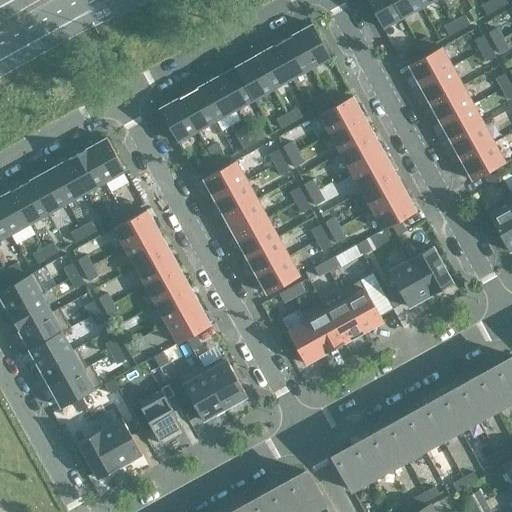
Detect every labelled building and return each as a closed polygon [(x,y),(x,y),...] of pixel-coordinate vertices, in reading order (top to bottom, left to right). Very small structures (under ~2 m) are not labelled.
[(367,0),(383,28),(403,18),(393,0),(367,0)] [(393,0),(403,18),(422,7),(417,0),(393,0)] [(482,6),(487,15),(497,9),(492,0),(482,6)] [(492,0),(497,9),(508,3),(505,0),(492,0)] [(454,21),(459,30),(470,24),(465,16),(454,21)] [(444,27),(449,36),(459,30),(454,21),(444,27)] [(294,37),(311,68),(331,57),(312,24),(293,35),(294,37)] [(489,33),(495,43),(503,39),(498,28),(489,33)] [(274,46),(275,48),(292,79),(311,68),(294,37),(293,35),(274,46)] [(417,42),(421,51),(432,45),(427,36),(417,42)] [(475,41),(481,51),(489,46),(484,36),(475,41)] [(495,43),(500,54),(509,49),(503,39),(495,43)] [(406,48),(411,57),(421,51),(417,42),(406,48)] [(255,56),(273,89),(292,79),(275,48),(274,46),(255,56)] [(481,51),(486,62),(495,57),(489,46),(481,51)] [(408,65),(420,85),(453,67),(441,47),(408,65)] [(236,67),(254,100),(273,89),(255,56),(236,67)] [(217,77),(235,110),(254,100),(236,67),(217,77)] [(420,85),(430,104),(463,86),(453,67),(420,85)] [(496,78),(502,89),(510,84),(504,74),(496,78)] [(199,89),(216,121),(235,110),(217,77),(198,88),(199,89)] [(502,89),(507,99),(511,96),(511,87),(510,84),(502,89)] [(430,104),(440,123),(473,104),(463,86),(430,104)] [(324,93),(329,102),(340,96),(335,87),(324,93)] [(179,98),(180,100),(197,131),(216,121),(199,89),(198,88),(179,98)] [(314,99),(319,108),(329,102),(324,93),(314,99)] [(319,114),(330,134),(363,116),(352,96),(319,114)] [(176,140),(177,142),(197,131),(180,100),(179,98),(159,109),(176,140)] [(440,123),(451,142),(484,123),(473,104),(440,123)] [(287,114),(292,123),(302,117),(297,108),(287,114)] [(235,110),(216,121),(222,132),(241,121),(235,110)] [(276,120),(281,129),(292,123),(287,114),(276,120)] [(330,134),(341,153),(374,135),(363,116),(330,134)] [(451,142),(461,160),(494,142),(484,123),(451,142)] [(234,133),(238,141),(249,135),(244,127),(234,133)] [(249,135),(254,144),(264,138),(259,129),(249,135)] [(238,141),(243,149),(254,144),(249,135),(238,141)] [(351,172),(384,154),(374,135),(341,153),(351,172)] [(87,149),(105,182),(122,172),(125,171),(123,167),(107,138),(87,149)] [(283,146),(289,157),(298,152),(292,142),(283,146)] [(461,160),(472,180),(484,174),(492,169),(505,162),(494,142),(461,160)] [(207,149),(211,156),(222,150),(218,143),(207,149)] [(68,159),(87,192),(105,182),(87,149),(68,159)] [(269,154),(275,165),(284,160),(278,149),(269,154)] [(211,156),(216,165),(226,159),(222,150),(211,156)] [(295,167),(304,163),(298,152),(289,157),(295,167)] [(351,172),(362,191),(395,173),(384,154),(351,172)] [(201,162),(205,170),(216,165),(211,156),(201,162)] [(49,170),(68,203),(87,192),(68,159),(49,170)] [(203,179),(214,198),(247,180),(236,160),(203,179)] [(281,175),(290,170),(284,160),(275,165),(281,175)] [(31,182),(49,213),(68,203),(49,170),(30,180),(31,182)] [(484,175),(490,185),(498,180),(493,170),(484,175)] [(122,172),(105,182),(112,193),(129,184),(122,172)] [(362,191),(372,210),(405,192),(395,173),(362,191)] [(257,175),(247,180),(257,199),(268,193),(257,175)] [(304,184),(310,195),(319,190),(313,179),(304,184)] [(11,191),(13,193),(30,224),(49,213),(31,182),(30,180),(11,191)] [(214,198),(225,217),(257,199),(247,180),(214,198)] [(290,192),(296,202),(305,198),(299,187),(290,192)] [(310,195),(316,205),(325,200),(319,190),(310,195)] [(0,214),(11,234),(30,224),(13,193),(11,191),(0,197),(0,214)] [(372,210),(383,230),(392,225),(401,220),(416,212),(405,192),(372,210)] [(296,202),(302,213),(311,208),(305,198),(296,202)] [(225,217),(235,236),(268,218),(257,199),(225,217)] [(486,211),(489,216),(497,229),(499,234),(509,251),(511,249),(511,205),(511,204),(508,199),(486,211)] [(119,207),(124,215),(134,210),(130,201),(119,207)] [(109,212),(114,221),(124,215),(119,207),(109,212)] [(114,228),(125,248),(158,230),(147,210),(114,228)] [(0,240),(11,234),(0,214),(0,240)] [(325,222),(331,232),(340,228),(334,217),(325,222)] [(235,236),(245,255),(278,237),(268,218),(235,236)] [(392,225),(398,236),(407,231),(401,220),(392,225)] [(86,236),(97,231),(92,222),(81,228),(86,236)] [(30,224),(11,234),(17,245),(36,235),(30,224)] [(311,230),(317,240),(326,235),(320,225),(311,230)] [(71,233),(76,242),(86,236),(81,228),(71,233)] [(331,232),(337,243),(346,238),(340,228),(331,232)] [(125,248),(135,267),(168,249),(158,230),(125,248)] [(317,240),(323,251),(332,246),(326,235),(317,240)] [(245,255),(256,274),(289,256),(278,237),(245,255)] [(357,244),(363,255),(372,250),(366,239),(357,244)] [(48,257),(59,251),(54,243),(44,248),(48,257)] [(335,256),(340,265),(342,269),(364,257),(363,255),(357,244),(342,253),(337,255),(335,256)] [(421,277),(431,295),(441,289),(453,283),(437,255),(432,246),(421,252),(410,258),(421,277)] [(38,263),(48,257),(44,248),(33,254),(38,263)] [(135,267),(146,286),(179,267),(168,249),(135,267)] [(78,260),(84,270),(93,266),(87,255),(78,260)] [(256,274),(267,294),(300,276),(289,256),(256,274)] [(325,262),(329,271),(340,265),(335,256),(325,262)] [(406,302),(409,307),(431,295),(421,277),(410,258),(388,271),(399,289),(406,302)] [(314,268),(319,277),(329,271),(325,262),(314,268)] [(7,269),(12,277),(22,272),(17,263),(7,269)] [(64,268),(70,278),(79,273),(73,263),(64,268)] [(45,266),(35,272),(46,292),(57,287),(45,266)] [(84,270),(90,281),(98,276),(93,266),(84,270)] [(146,286),(156,305),(189,286),(179,267),(146,286)] [(0,283),(12,277),(7,269),(0,272),(0,283)] [(0,296),(9,312),(42,294),(42,295),(46,292),(35,272),(31,274),(0,290),(0,296)] [(70,279),(76,289),(84,284),(79,273),(70,278),(70,279)] [(374,274),(361,281),(365,288),(380,316),(387,312),(393,309),(386,296),(374,274)] [(340,291),(345,299),(363,332),(383,321),(380,316),(365,288),(361,281),(360,280),(340,291)] [(290,288),(294,297),(305,291),(300,283),(290,288)] [(156,305),(167,323),(200,305),(189,286),(156,305)] [(279,294),(284,303),(294,297),(290,288),(279,294)] [(322,301),(326,310),(344,343),(363,332),(345,299),(340,291),(339,289),(320,299),(322,301)] [(406,302),(399,289),(386,296),(393,309),(396,307),(406,302)] [(99,298),(105,308),(113,303),(108,293),(99,298)] [(19,331),(52,313),(52,312),(42,295),(42,294),(9,312),(19,331)] [(85,306),(91,316),(99,311),(94,301),(85,306)] [(306,321),(307,320),(326,353),(344,343),(326,310),(322,301),(303,312),(302,312),(306,321)] [(105,308),(111,319),(119,314),(113,303),(105,308)] [(167,323),(178,343),(187,338),(195,334),(211,325),(200,305),(167,323)] [(52,312),(52,313),(19,331),(30,350),(63,332),(71,328),(71,327),(60,308),(60,307),(52,312)] [(281,320),(287,331),(306,321),(302,312),(300,309),(281,320)] [(91,316),(97,327),(105,322),(99,311),(91,316)] [(300,354),(306,364),(326,353),(307,320),(306,321),(287,331),(300,354)] [(120,336),(126,346),(134,341),(129,331),(120,336)] [(30,350),(40,369),(73,350),(63,332),(30,350)] [(187,338),(192,349),(201,344),(195,334),(187,338)] [(106,343),(112,354),(120,349),(115,338),(106,343)] [(126,346),(131,357),(140,352),(134,341),(126,346)] [(50,388),(84,369),(88,367),(87,366),(77,348),(77,347),(73,350),(40,369),(50,388)] [(201,363),(203,367),(222,357),(217,348),(198,358),(201,363)] [(112,354),(117,364),(126,360),(120,349),(112,354)] [(153,357),(159,367),(168,362),(163,352),(162,351),(153,356),(153,357)] [(203,368),(205,372),(225,408),(247,396),(227,360),(225,356),(222,357),(203,367),(203,368)] [(511,357),(495,367),(511,397),(511,357)] [(203,421),(225,408),(205,372),(203,368),(203,367),(201,363),(200,364),(178,376),(183,384),(201,416),(203,421)] [(84,369),(50,388),(61,407),(94,390),(103,385),(92,365),(91,364),(87,366),(88,367),(84,369)] [(511,402),(511,397),(495,367),(477,376),(497,411),(511,402)] [(497,411),(477,376),(459,386),(479,421),(497,411)] [(105,383),(111,394),(120,389),(114,379),(105,383)] [(169,385),(161,389),(167,400),(175,395),(169,385)] [(479,421),(459,386),(441,396),(461,431),(479,421)] [(154,431),(161,444),(184,431),(173,412),(167,400),(161,389),(138,402),(144,412),(150,424),(153,429),(154,431)] [(461,431),(441,396),(424,406),(443,441),(461,431)] [(73,402),(79,412),(87,407),(81,397),(73,402)] [(144,412),(138,402),(129,406),(136,419),(145,434),(145,436),(154,431),(153,429),(150,424),(144,412)] [(443,441),(424,406),(406,416),(425,451),(443,441)] [(425,451),(406,416),(388,426),(407,461),(425,451)] [(100,430),(120,467),(142,454),(126,424),(122,418),(100,430)] [(407,461),(388,426),(370,436),(389,471),(407,461)] [(95,473),(98,479),(109,473),(120,467),(100,430),(89,436),(78,442),(95,473)] [(389,471),(370,436),(352,446),(372,480),(389,471)] [(372,480),(352,446),(333,456),(353,491),(372,480)] [(511,454),(507,447),(496,453),(500,460),(511,454)] [(500,460),(496,453),(486,459),(490,466),(500,460)] [(511,460),(503,465),(511,480),(511,460)] [(315,511),(325,506),(306,471),(287,481),(304,511),(315,511)] [(478,479),(475,474),(474,472),(463,478),(467,485),(478,479)] [(467,485),(463,478),(453,484),(457,491),(467,485)] [(304,511),(287,481),(270,491),(280,511),(304,511)] [(439,494),(435,487),(425,492),(429,499),(439,494)] [(485,501),(479,490),(472,494),(478,505),(485,501)] [(280,511),(270,491),(252,501),(257,511),(280,511)] [(429,499),(425,492),(414,498),(418,505),(429,499)] [(478,505),(472,494),(465,498),(471,509),(478,505)] [(257,511),(252,501),(234,511),(257,511)] [(489,511),(491,511),(485,501),(478,505),(482,511),(489,511)]
